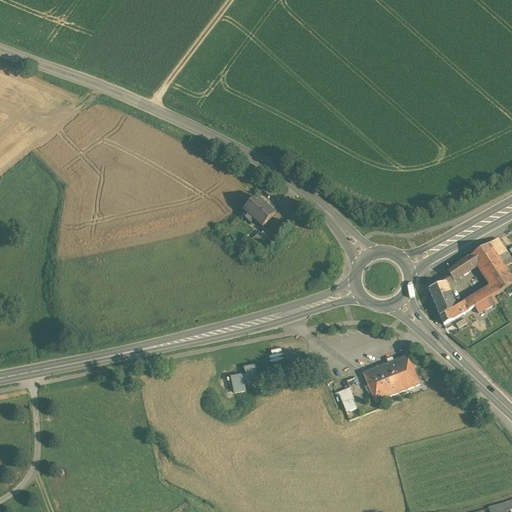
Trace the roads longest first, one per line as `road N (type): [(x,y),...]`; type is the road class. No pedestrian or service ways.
road 1 (tertiary): [(0,51),(152,106),(262,160),(333,217),(366,257)]
road 2 (secondary): [(356,288),(190,340),(0,379)]
road 3 (track): [(0,426),(47,421),(217,511)]
road 4 (secondary): [(511,414),(398,303)]
